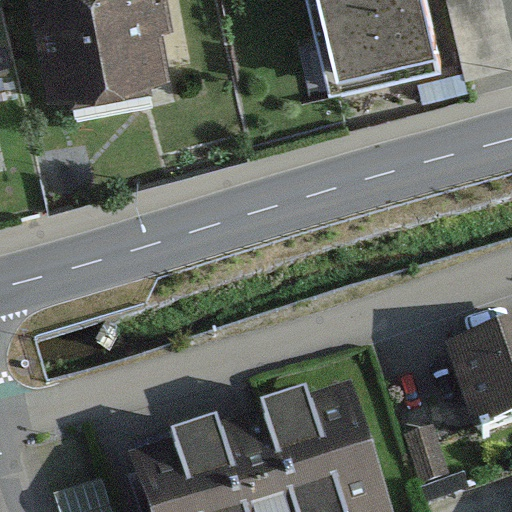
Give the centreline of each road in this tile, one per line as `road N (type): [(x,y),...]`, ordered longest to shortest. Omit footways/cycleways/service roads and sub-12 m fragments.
road 1 (residential): [(511,264),(0,425)]
road 2 (tertiary): [(0,287),(511,139)]
